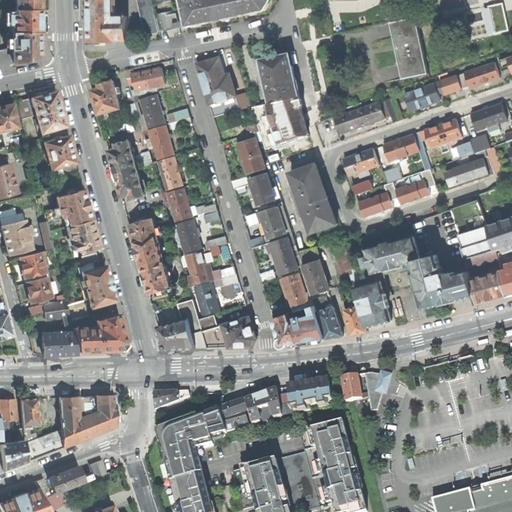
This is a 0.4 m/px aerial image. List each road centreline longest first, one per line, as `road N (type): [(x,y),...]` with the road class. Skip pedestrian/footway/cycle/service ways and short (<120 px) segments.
road 1 (residential): [(268,356),(181,47)]
road 2 (residential): [(68,69),(144,362)]
road 3 (primary): [(511,311),(415,336),(268,356)]
road 4 (primary): [(144,362),(0,370)]
road 5 (residential): [(131,446),(103,448),(0,486)]
road 6 (primary): [(268,356),(144,362)]
road 7 (unknown): [(221,474),(290,464),(312,511)]
